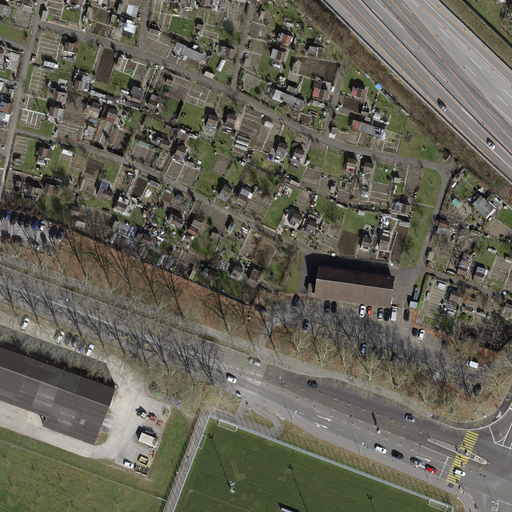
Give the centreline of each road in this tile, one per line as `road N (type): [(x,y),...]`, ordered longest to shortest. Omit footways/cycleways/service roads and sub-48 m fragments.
road 1 (primary): [(395,428),(0,280)]
road 2 (unknown): [(0,426),(103,460),(123,440),(134,393),(0,334)]
road 3 (motorway): [(355,0),(511,149)]
road 4 (motorway): [(511,102),(405,0)]
road 5 (primary): [(510,475),(487,448),(442,431),(395,428)]
road 6 (primary): [(395,428),(457,469),(481,478),(510,475)]
